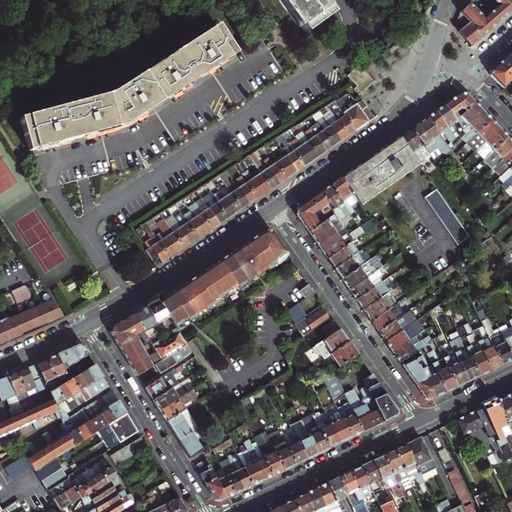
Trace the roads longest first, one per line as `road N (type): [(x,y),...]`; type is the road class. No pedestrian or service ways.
road 1 (residential): [(420,419),(273,207)]
road 2 (residential): [(90,322),(204,511)]
road 3 (tertiary): [(273,207),(404,113),(429,62)]
road 4 (tertiary): [(90,322),(273,207)]
road 5 (residential): [(232,511),(420,419)]
